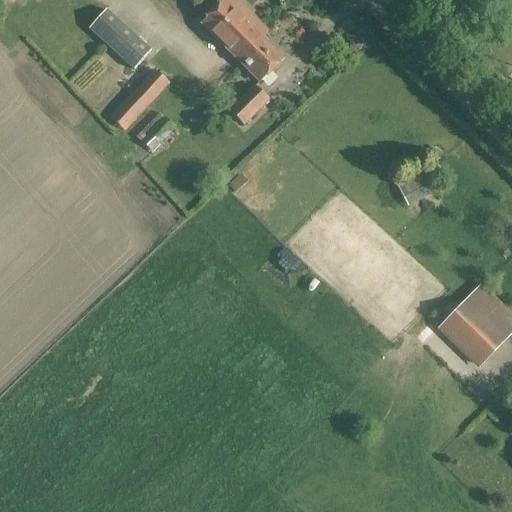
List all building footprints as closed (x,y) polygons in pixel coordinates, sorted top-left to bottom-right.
[(240,63),(243,59),(241,57),(249,49),(241,40),(258,23),(234,0),(225,0),(201,24),(240,63)] [(105,11),(88,30),(133,70),(150,51),(105,11)] [(267,33),(258,23),(241,40),(249,49),(241,57),(243,59),(240,63),(260,83),(283,60),(262,39),(267,33)] [(487,49),(504,68),(511,60),(511,46),(502,35),(487,49)] [(110,120),(123,132),(168,83),(154,71),(110,120)] [(243,127),(269,102),(253,86),(228,112),(243,127)] [(141,143),(151,153),(174,130),(165,120),(141,143)] [(401,182),(412,203),(434,191),(422,170),(401,182)] [(479,365),(503,341),(511,330),(511,316),(493,298),(476,315),(465,304),(442,329),(479,365)] [(353,320),(344,336),(361,346),(370,330),(353,320)]
